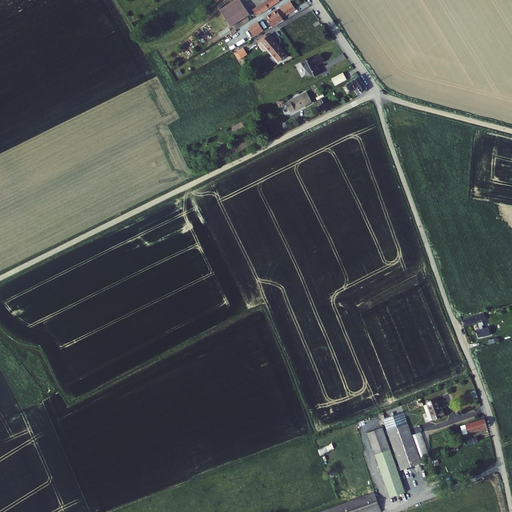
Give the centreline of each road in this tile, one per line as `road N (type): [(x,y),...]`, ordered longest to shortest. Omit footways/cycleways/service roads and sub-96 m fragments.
road 1 (unclassified): [(511,508),(487,404),(376,95)]
road 2 (unclassified): [(376,95),(0,278)]
road 3 (unclassified): [(511,132),(376,95)]
